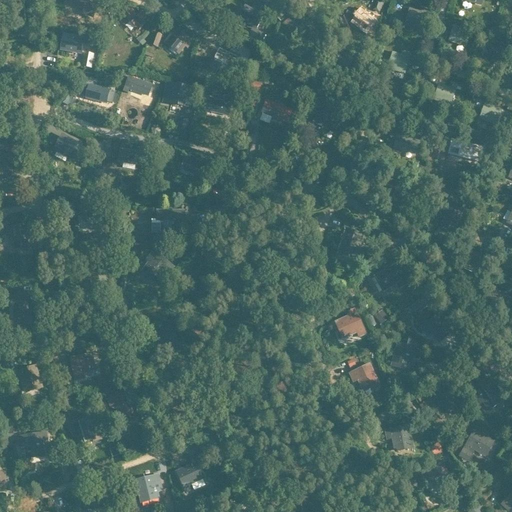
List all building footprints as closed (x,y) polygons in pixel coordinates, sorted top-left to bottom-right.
[(68,0),(67,2),(85,8),(83,14),(93,17),(97,7),(87,4),(88,0),(68,0)] [(247,25),(252,28),(249,34),(259,40),(263,31),(257,28),(264,14),(253,9),(253,10),(245,6),(238,19),(248,24),(247,25)] [(359,8),(348,23),(358,30),(362,33),(363,32),(367,35),(377,21),(359,8)] [(132,10),(125,17),(139,31),(146,24),(143,21),(146,18),(140,12),(137,15),(132,10)] [(279,10),(274,14),(278,20),(283,16),(279,10)] [(405,25),(412,26),(421,29),(427,11),(423,10),(422,14),(409,11),(405,25)] [(285,23),(297,39),(305,33),(296,21),(293,23),(290,19),(285,23)] [(449,41),(465,46),(471,28),(467,27),(466,31),(454,27),(449,41)] [(172,35),(167,42),(179,52),(188,40),(173,28),(169,32),(172,35)] [(140,37),(137,41),(142,46),(146,43),(144,41),(150,34),(147,30),(141,38),(140,37)] [(153,33),(149,44),(157,47),(161,36),(153,33)] [(63,38),(61,52),(81,55),(83,41),(63,38)] [(503,50),(491,45),(486,59),(502,65),(509,47),(505,46),(503,50)] [(215,58),(210,69),(218,72),(218,71),(237,80),(250,53),(242,49),(239,55),(234,53),(232,57),(220,52),(216,59),(215,58)] [(85,54),(82,66),(91,68),(94,56),(85,54)] [(388,68),(405,73),(410,55),(406,54),(405,58),(393,54),(388,68)] [(83,78),(81,84),(90,86),(87,98),(106,103),(106,102),(112,103),(114,94),(108,93),(109,91),(95,88),(97,81),(83,78)] [(129,89),(148,96),(151,86),(128,78),(127,83),(131,85),(129,89)] [(434,100),(450,105),(455,92),(443,87),(444,83),(440,82),(434,100)] [(247,96),(258,99),(261,87),(250,84),(247,96)] [(167,95),(165,104),(184,108),(187,96),(188,96),(189,90),(170,87),(169,95),(167,95)] [(146,96),(144,102),(152,105),(154,99),(146,96)] [(249,97),(247,105),(255,107),(257,99),(249,97)] [(230,107),(231,104),(229,104),(230,100),(225,99),(224,103),(207,99),(207,101),(204,110),(211,112),(212,110),(221,112),(221,114),(228,116),(230,107)] [(267,101),(262,113),(290,124),(295,112),(267,101)] [(489,107),(490,103),(486,101),(480,119),(496,125),(501,111),(489,107)] [(329,130),(334,133),(339,122),(320,111),(314,122),(321,126),(322,123),(330,128),(329,130)] [(451,118),(448,126),(458,129),(461,121),(451,118)] [(180,119),(177,130),(185,132),(188,120),(180,119)] [(511,138),(503,134),(499,141),(509,146),(511,139),(511,138)] [(60,137),(52,153),(73,164),(75,161),(83,165),(88,154),(80,150),(81,148),(60,137)] [(397,149),(418,155),(421,143),(397,137),(396,144),(398,145),(397,149)] [(484,150),(452,142),(451,147),(449,154),(459,156),(459,157),(481,162),(484,150)] [(119,162),(138,166),(138,163),(140,153),(121,150),(119,162)] [(181,169),(201,178),(205,168),(186,160),(181,169)] [(0,162),(0,177),(3,177),(2,175),(7,174),(8,179),(13,178),(10,161),(0,162)] [(396,189),(391,200),(405,206),(410,195),(396,189)] [(442,227),(453,231),(455,225),(453,224),(457,213),(461,214),(463,209),(451,205),(449,210),(448,210),(442,227)] [(156,220),(151,220),(151,234),(174,234),(174,229),(181,229),(181,228),(183,227),(183,224),(181,223),(183,222),(183,214),(181,213),(181,212),(173,212),(162,212),(156,212),(156,220)] [(89,217),(79,218),(81,233),(86,232),(85,227),(97,226),(97,231),(103,230),(102,224),(103,223),(103,221),(102,222),(101,216),(89,217)] [(28,227),(7,228),(7,234),(7,235),(12,235),(12,242),(13,249),(13,252),(30,251),(30,248),(28,227)] [(365,243),(367,238),(347,230),(340,250),(356,255),(361,242),(365,243)] [(132,234),(132,242),(144,243),(145,235),(132,234)] [(119,253),(134,255),(134,245),(120,244),(119,253)] [(476,268),(473,274),(478,276),(484,263),(479,260),(479,262),(474,259),(476,255),(471,253),(465,266),(470,268),(471,266),(476,268)] [(143,271),(157,281),(166,270),(170,273),(173,268),(156,255),(143,271)] [(360,257),(357,266),(365,269),(368,260),(360,257)] [(109,259),(110,268),(120,266),(118,258),(109,259)] [(376,277),(384,291),(396,284),(399,288),(404,285),(394,267),(376,277)] [(84,272),(86,278),(90,277),(93,291),(109,287),(104,268),(84,272)] [(493,289),(485,301),(503,313),(511,301),(493,289)] [(352,290),(342,294),(345,301),(354,297),(352,290)] [(9,296),(10,307),(15,306),(16,313),(15,313),(16,315),(17,318),(27,317),(26,305),(28,305),(27,295),(9,296)] [(351,317),(337,323),(344,338),(357,332),(359,337),(365,334),(355,311),(349,313),(351,317)] [(382,312),(375,317),(381,325),(388,320),(382,312)] [(423,328),(426,332),(430,329),(439,341),(451,331),(439,315),(423,328)] [(398,345),(393,365),(409,370),(413,356),(417,357),(419,351),(415,350),(417,344),(409,336),(406,347),(398,345)] [(71,360),(75,380),(81,378),(80,374),(94,371),(90,355),(71,360)] [(347,362),(345,363),(348,369),(350,368),(356,366),(359,364),(356,358),(353,359),(347,362)] [(353,380),(358,378),(363,390),(378,384),(369,366),(351,374),(353,380)] [(23,382),(26,392),(41,387),(38,377),(35,368),(20,372),(23,382)] [(105,376),(97,378),(98,385),(106,383),(105,376)] [(481,399),(490,411),(503,400),(491,385),(474,398),(477,402),(481,399)] [(435,403),(443,413),(455,403),(442,388),(427,401),(431,406),(435,403)] [(112,399),(120,417),(135,410),(126,392),(112,399)] [(423,393),(418,397),(421,402),(427,397),(423,393)] [(63,400),(59,402),(63,410),(71,406),(69,402),(65,404),(63,400)] [(420,406),(424,412),(430,407),(426,401),(420,406)] [(64,413),(56,416),(59,426),(68,423),(64,413)] [(492,415),(487,418),(492,426),(497,422),(492,415)] [(73,425),(75,431),(80,430),(84,444),(100,438),(94,419),(73,425)] [(412,447),(408,427),(386,431),(388,440),(393,439),(395,450),(412,447)] [(459,458),(467,463),(475,450),(484,455),(492,442),(483,437),(475,432),(459,458)] [(20,438),(20,440),(20,444),(25,443),(27,457),(44,455),(42,441),(47,440),(46,434),(20,438)] [(439,443),(431,448),(436,455),(443,450),(439,443)] [(453,459),(446,463),(451,471),(458,467),(453,459)] [(190,485),(202,479),(195,465),(177,473),(186,492),(192,489),(190,485)] [(424,474),(427,480),(431,477),(437,490),(451,482),(442,465),(424,474)] [(158,498),(155,484),(159,483),(158,476),(132,483),(133,489),(138,488),(141,502),(158,498)] [(507,509),(510,505),(511,506),(511,494),(503,505),(507,509)] [(82,503),(81,511),(103,511),(104,505),(82,503)]
